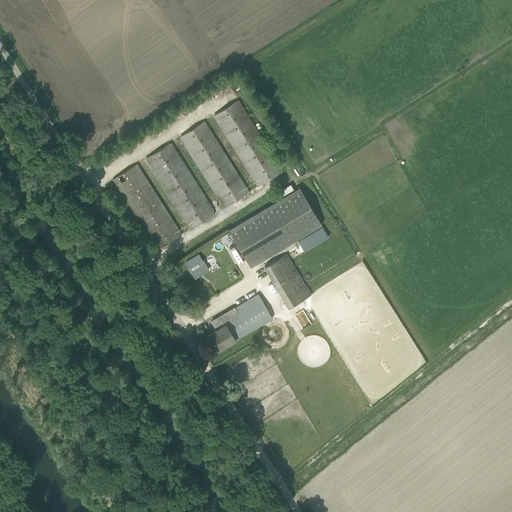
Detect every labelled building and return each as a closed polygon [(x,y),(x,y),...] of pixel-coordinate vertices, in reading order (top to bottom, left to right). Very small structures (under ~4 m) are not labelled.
[(214,115),(258,186),(282,171),(237,100),(214,115)] [(204,122),(180,136),(225,208),(248,193),(204,122)] [(191,229),(215,214),(170,143),(146,158),(191,229)] [(157,250),(181,235),(137,164),(113,179),(157,250)] [(229,229),(251,267),(322,225),(299,188),(229,229)] [(328,237),(322,227),(298,241),(304,251),(328,237)] [(198,253),(185,262),(191,271),(204,262),(198,253)] [(264,267),(289,308),(311,295),(286,254),(264,267)] [(216,330),(209,335),(218,350),(239,337),(272,318),(258,294),(216,319),(211,322),(216,330)]
